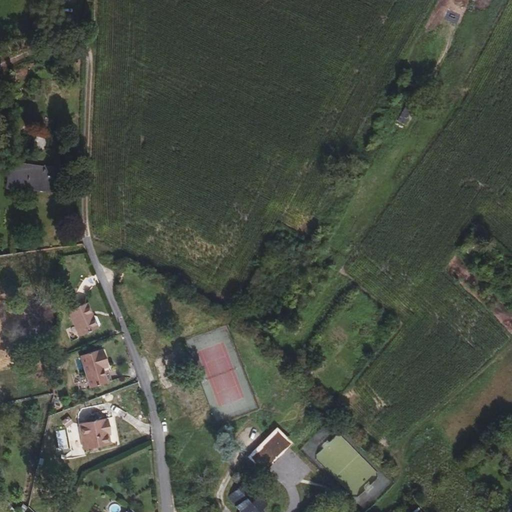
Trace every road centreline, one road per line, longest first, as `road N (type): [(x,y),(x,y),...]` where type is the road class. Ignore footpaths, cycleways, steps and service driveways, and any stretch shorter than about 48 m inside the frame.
road 1 (track): [(368,511),(404,484),(316,382),(168,274),(84,232),(87,0)]
road 2 (residential): [(163,511),(154,410),(84,232)]
road 3 (track): [(511,344),(386,458)]
